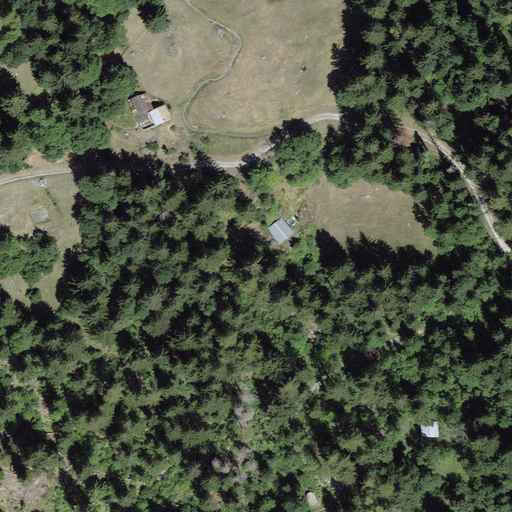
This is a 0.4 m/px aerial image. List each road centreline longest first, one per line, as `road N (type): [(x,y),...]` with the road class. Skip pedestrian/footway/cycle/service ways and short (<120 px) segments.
road 1 (track): [(304,125),(257,165),(65,171),(0,185)]
road 2 (track): [(304,125),(333,118),(429,138),(457,162),(511,261)]
road 3 (track): [(0,138),(33,113),(105,84),(166,0)]
